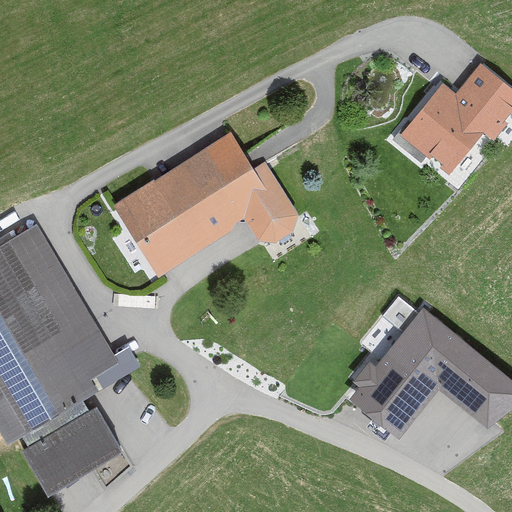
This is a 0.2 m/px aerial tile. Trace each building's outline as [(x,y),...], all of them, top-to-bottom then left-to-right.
[(464,95),(450,83),(409,136),(461,176),(493,134),(504,143),(511,132),(511,81),(489,63),(464,95)] [(239,132),(126,203),(171,276),(254,218),(271,242),(285,243),(302,231),(308,215),(274,160),(266,164),(239,132)] [(37,224),(0,245),(0,433),(7,446),(22,437),(84,400),(141,367),(130,347),(115,356),(37,224)] [(359,382),(350,395),(400,434),(440,385),(486,425),(511,404),(511,375),(425,305),(376,363),(370,358),(352,378),(359,382)] [(84,400),(22,437),(29,448),(91,412),(84,400)] [(29,448),(22,453),(48,497),(123,453),(96,408),(91,412),(29,448)] [(14,511),(7,499),(0,502),(0,511),(14,511)]
